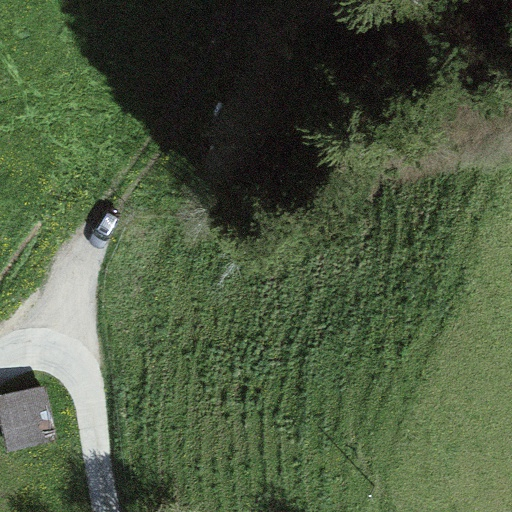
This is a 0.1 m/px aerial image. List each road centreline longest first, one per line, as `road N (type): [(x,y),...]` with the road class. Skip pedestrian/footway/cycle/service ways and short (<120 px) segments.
road 1 (track): [(46,322),(215,0)]
road 2 (track): [(103,511),(71,383),(46,322),(0,356)]
